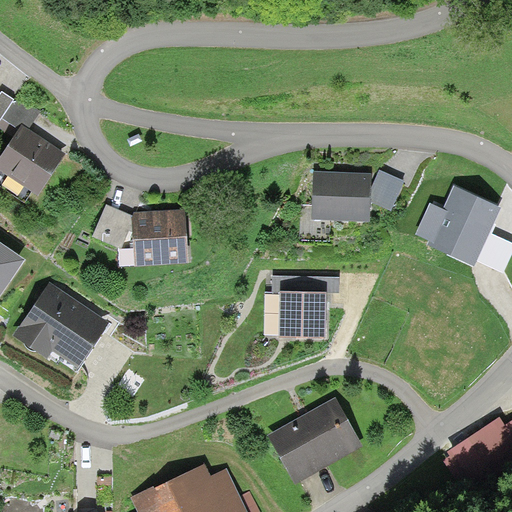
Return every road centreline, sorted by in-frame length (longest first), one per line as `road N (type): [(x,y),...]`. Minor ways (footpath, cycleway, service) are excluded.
road 1 (residential): [(0,380),(84,432),(124,437),(304,373),(358,369),(404,396),(441,436)]
road 2 (unclassified): [(82,102),(105,53),(130,39),(365,34),(467,0)]
road 3 (residential): [(288,135),(184,175),(151,178),(104,163),(84,129),(82,102)]
road 4 (residential): [(511,172),(466,145),(425,137),(288,135)]
road 5 (residential): [(288,135),(142,120),(82,102)]
road 6 (residential): [(326,511),(441,436)]
